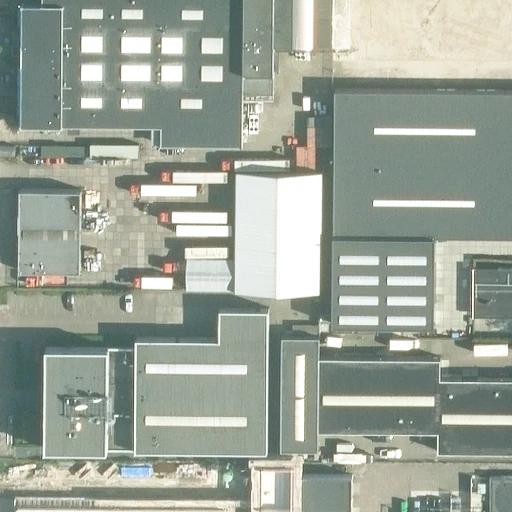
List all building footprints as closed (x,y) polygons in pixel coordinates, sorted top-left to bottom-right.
[(333,50),(333,0),(41,0),(41,4),(21,4),(21,36),(21,43),(21,53),(20,125),(160,126),(160,145),(242,146),(242,157),(333,158),(333,50)] [(358,0),(358,31),(379,31),(379,0),(358,0)] [(379,0),(379,31),(400,31),(400,0),(379,0)] [(400,0),(400,31),(417,31),(417,0),(400,0)] [(417,0),(417,31),(434,32),(433,0),(417,0)] [(433,0),(434,32),(450,32),(450,0),(433,0)] [(450,0),(450,32),(471,32),(471,0),(450,0)] [(471,0),(471,32),(492,32),(492,0),(471,0)] [(511,0),(492,0),(492,32),(511,32),(511,0)] [(358,31),(358,62),(379,62),(379,31),(358,31)] [(379,31),(379,62),(399,62),(400,31),(379,31)] [(400,31),(399,62),(416,63),(417,31),(400,31)] [(417,31),(416,63),(433,63),(434,32),(417,31)] [(434,32),(433,63),(450,63),(450,32),(434,32)] [(450,32),(450,63),(471,63),(471,32),(450,32)] [(471,32),(471,63),(491,63),(492,32),(471,32)] [(511,32),(492,32),(491,63),(511,63),(511,32)] [(511,89),(334,88),(334,161),(333,234),(383,234),(435,235),(511,235),(511,89)] [(320,291),(321,170),(237,170),(236,290),(320,291)] [(19,271),(80,271),(80,189),(20,189),(19,271)] [(333,234),(332,323),(434,324),(435,235),(383,234),(333,234)] [(473,313),(474,313),(474,303),(498,304),(498,313),(511,313),(511,267),(473,267),(473,313)] [(48,346),(48,448),(268,449),(269,308),(227,308),(227,322),(227,337),(137,337),(137,347),(48,346)] [(295,332),(319,331),(319,323),(295,323),(295,332)] [(318,448),(318,429),(438,430),(438,451),(511,451),(511,377),(440,377),(440,358),(319,356),(319,335),(281,334),(280,448),(318,448)] [(291,511),(291,462),(259,461),(259,511),(291,511)] [(302,474),(302,511),(352,511),(352,474),(302,474)] [(511,475),(490,475),(490,511),(510,511),(511,506),(511,475)] [(437,489),(437,493),(404,492),(404,505),(448,507),(449,490),(437,489)] [(480,511),(481,491),(471,491),(470,511),(480,511)] [(225,511),(225,501),(16,501),(15,511),(225,511)]
